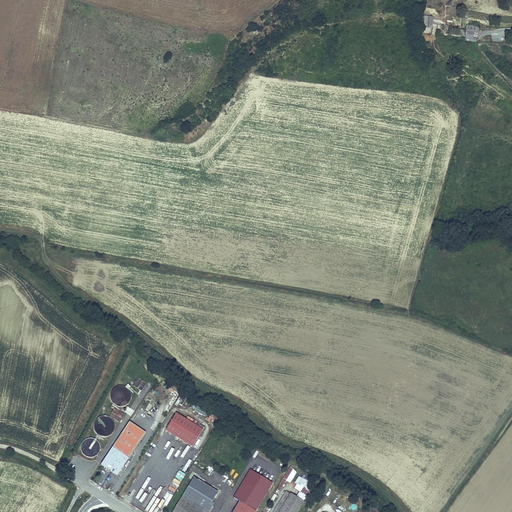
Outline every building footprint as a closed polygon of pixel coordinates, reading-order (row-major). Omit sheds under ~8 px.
[(480,24),(467,22),(466,30),(475,31),(479,32),(480,24)] [(475,31),(466,30),(465,38),(474,40),(475,31)] [(134,386),(142,390),(146,383),(139,378),(134,386)] [(197,406),(194,411),(206,416),(208,411),(197,406)] [(113,410),(109,417),(118,421),(119,419),(121,420),(124,415),(113,410)] [(191,447),(202,431),(175,414),(165,431),(191,447)] [(116,477),(145,434),(128,423),(101,464),(99,466),(116,477)] [(276,489),(280,491),(286,481),(290,483),(297,471),(290,467),(276,489)] [(214,468),(211,473),(223,481),(226,476),(214,468)] [(174,477),(181,482),(186,475),(180,470),(174,477)] [(239,501),(232,511),(253,511),(271,483),(249,470),(233,497),(239,501)] [(209,511),(211,509),(210,504),(217,493),(192,478),(171,511),(209,511)] [(272,511),(297,511),(303,503),(285,492),(272,511)]
